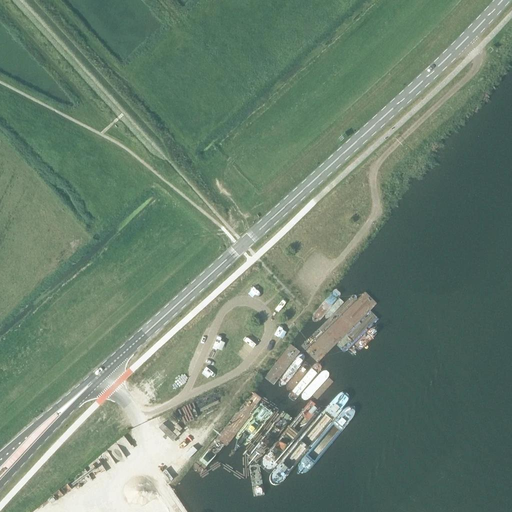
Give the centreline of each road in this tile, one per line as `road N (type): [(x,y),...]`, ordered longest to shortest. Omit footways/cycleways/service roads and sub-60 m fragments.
road 1 (primary): [(80,393),(502,0)]
road 2 (primary): [(0,484),(80,393)]
